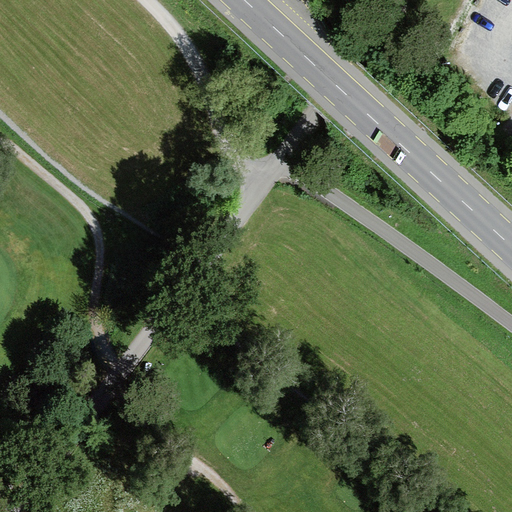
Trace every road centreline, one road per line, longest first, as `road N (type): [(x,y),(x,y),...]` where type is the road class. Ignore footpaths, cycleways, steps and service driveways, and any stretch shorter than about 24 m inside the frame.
road 1 (residential): [(402,0),(13,511)]
road 2 (secondary): [(511,247),(243,0)]
road 3 (track): [(433,511),(178,295)]
road 4 (unknown): [(205,259),(97,198),(0,115)]
